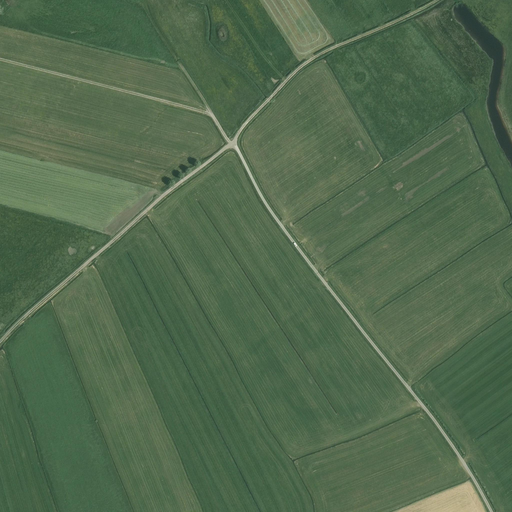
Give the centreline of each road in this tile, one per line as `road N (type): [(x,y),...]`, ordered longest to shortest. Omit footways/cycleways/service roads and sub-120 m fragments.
road 1 (track): [(0,341),(161,197),(233,144),(145,0)]
road 2 (unclassified): [(492,511),(451,444),(270,211),(233,144)]
road 3 (track): [(233,144),(299,67),(437,0)]
road 4 (track): [(0,58),(211,113)]
